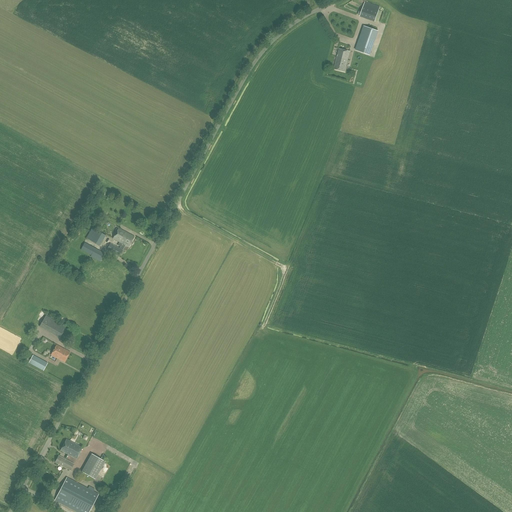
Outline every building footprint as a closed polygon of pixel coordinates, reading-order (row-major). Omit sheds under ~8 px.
[(375,21),(380,7),(364,2),(361,12),(360,15),(360,16),(375,21)] [(352,35),(355,25),(338,21),(335,31),(352,35)] [(374,32),(360,27),(351,51),(365,55),(374,32)] [(334,69),(345,72),(350,51),(339,49),(334,69)] [(86,238),(100,246),(106,235),(92,227),(86,238)] [(107,250),(119,257),(123,250),(122,250),(125,245),(129,247),(134,237),(118,228),(113,239),(119,242),(118,245),(120,247),(119,248),(117,247),(110,243),(107,250)] [(90,256),(100,261),(104,253),(84,243),(81,250),(91,255),(90,256)] [(39,326),(59,338),(65,327),(45,316),(39,326)] [(51,355),(64,362),(70,352),(56,345),(51,355)] [(40,368),(44,361),(33,355),(29,363),(40,368)] [(60,450),(76,459),(82,448),(66,439),(60,450)] [(82,471),(95,479),(105,461),(91,454),(82,471)] [(55,462),(70,470),(74,464),(58,455),(55,462)] [(55,500),(77,511),(88,511),(98,494),(91,490),(92,487),(89,486),(88,489),(67,477),(55,500)]
